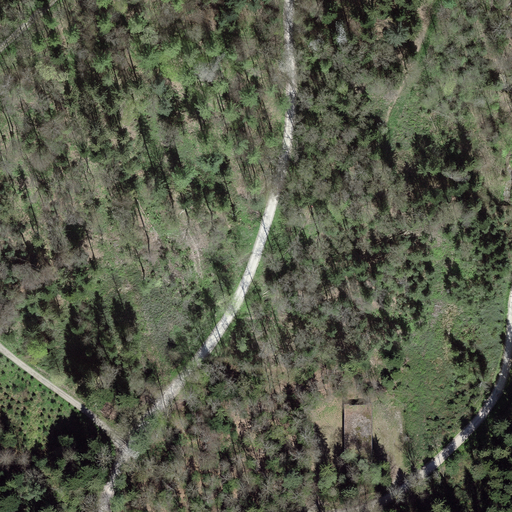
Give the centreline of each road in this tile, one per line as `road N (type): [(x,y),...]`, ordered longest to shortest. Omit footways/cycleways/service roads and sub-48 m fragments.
road 1 (track): [(288,0),(290,115),(263,234),(243,287),(131,447),(101,511)]
road 2 (track): [(511,317),(506,366),(486,410),(414,480),(351,511)]
road 3 (track): [(0,347),(131,447)]
